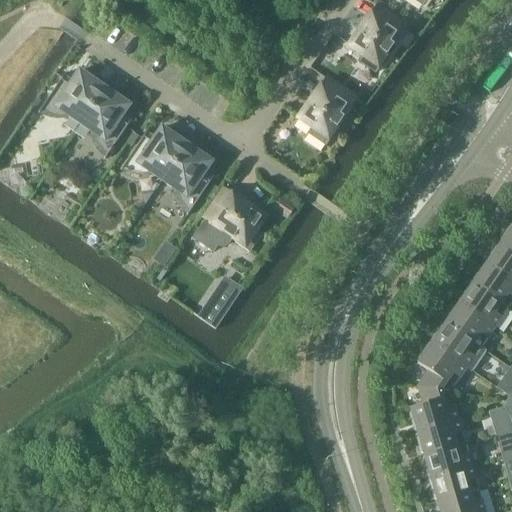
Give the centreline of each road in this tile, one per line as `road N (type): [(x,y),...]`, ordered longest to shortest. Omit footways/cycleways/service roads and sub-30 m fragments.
road 1 (secondary): [(361,511),(329,400),(331,358),(344,319),(411,215)]
road 2 (residential): [(0,59),(35,22),(62,24),(241,147)]
road 3 (residential): [(241,147),(345,0)]
